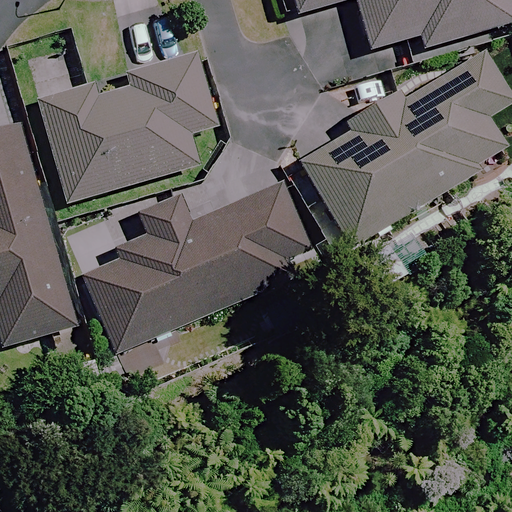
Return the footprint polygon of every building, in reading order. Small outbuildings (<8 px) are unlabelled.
[(283,0),(290,23),(347,6),(361,57),(411,43),(415,56),(506,30),(497,0),(283,0)] [(206,135),(186,61),(29,104),(58,212),(191,176),(182,142),(206,135)] [(401,104),(399,100),(338,134),(342,141),(293,169),(340,254),(469,182),(465,175),(497,157),(479,125),(506,110),(478,61),(401,104)] [(0,353),(67,334),(9,134),(0,136),(0,353)] [(133,221),(141,242),(113,253),(119,267),(77,284),(107,358),(288,287),(279,265),(301,256),(276,191),(183,228),(174,204),(133,221)] [(399,283),(382,253),(347,272),(365,303),(399,283)] [(96,397),(86,362),(54,371),(64,406),(96,397)]
